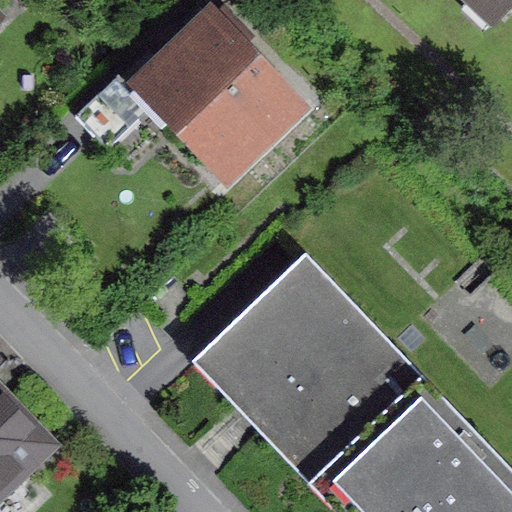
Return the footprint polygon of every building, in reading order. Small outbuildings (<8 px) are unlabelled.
[(489,0),(504,14),(511,5),(511,0),(467,0),(469,1),(469,0),(489,0)] [(222,15),(139,92),(235,195),(318,118),(222,15)] [(195,358),(312,481),(415,384),(297,261),(195,358)] [(312,481),(341,511),(511,511),(511,484),(415,384),(312,481)] [(0,488),(12,478),(15,481),(52,446),(0,391),(0,488)]
